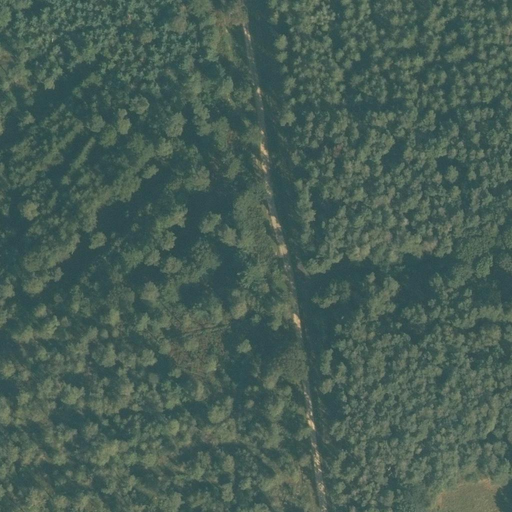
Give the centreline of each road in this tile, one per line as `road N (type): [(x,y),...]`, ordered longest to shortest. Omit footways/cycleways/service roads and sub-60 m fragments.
road 1 (track): [(234,0),(322,511)]
road 2 (track): [(288,294),(0,337)]
